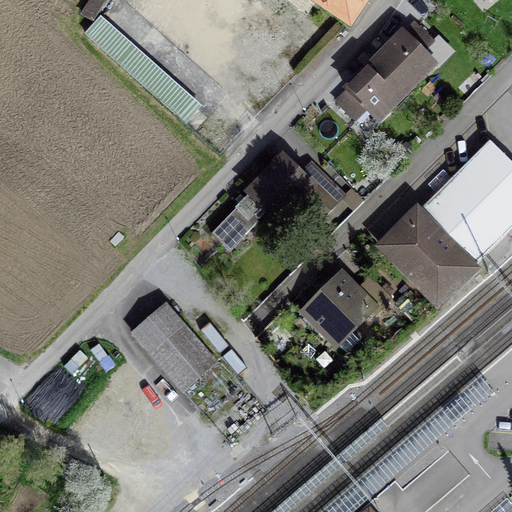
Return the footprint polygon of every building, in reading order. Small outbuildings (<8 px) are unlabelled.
[(314,0),(348,21),(360,0),(314,0)] [(336,105),(350,120),(362,107),(376,121),(433,64),(418,50),(430,39),(416,25),(382,58),(367,74),(336,105)] [(95,26),(87,35),(187,124),(195,115),(95,26)] [(384,248),(433,301),(511,227),(511,166),(494,147),(384,248)] [(302,178),(283,161),(213,234),(231,251),(270,210),(278,218),(307,187),(322,202),(334,190),(312,168),(302,178)] [(306,318),(336,345),(369,308),(339,282),(306,318)] [(132,336),(181,393),(214,365),(165,307),(132,336)] [(326,511),(356,511),(495,393),(482,378),(326,511)]
